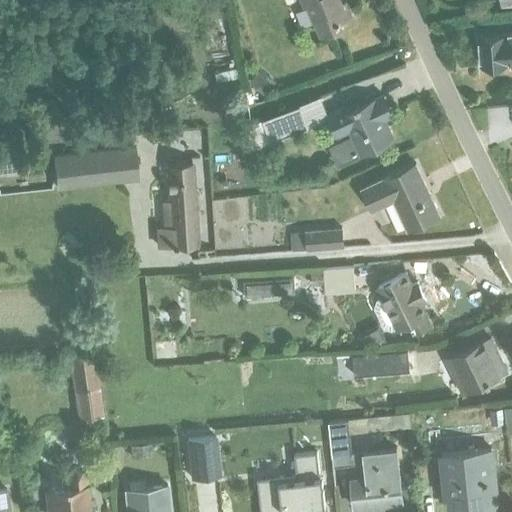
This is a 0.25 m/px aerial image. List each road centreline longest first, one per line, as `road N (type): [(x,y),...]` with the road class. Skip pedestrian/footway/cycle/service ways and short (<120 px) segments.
road 1 (unknown): [(511,233),(377,249),(178,256),(151,238),(143,196)]
road 2 (residential): [(408,0),(511,219)]
